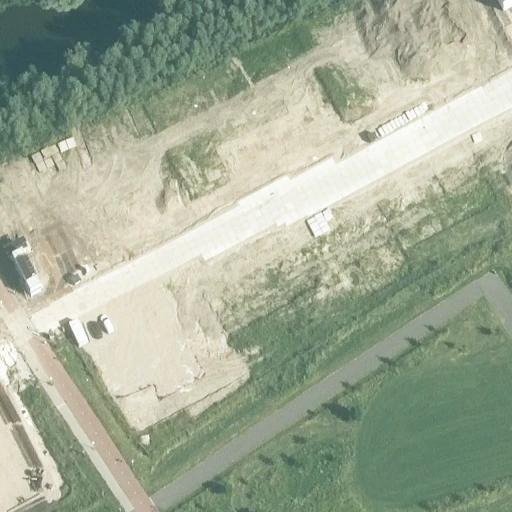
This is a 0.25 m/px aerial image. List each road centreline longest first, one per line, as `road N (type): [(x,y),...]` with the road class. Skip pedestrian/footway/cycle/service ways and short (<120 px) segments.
road 1 (residential): [(511,94),(0,342)]
road 2 (motorway): [(511,269),(147,511)]
road 3 (motorway): [(511,296),(183,511)]
road 4 (motorway): [(511,347),(269,511)]
road 5 (motorway): [(341,511),(511,402)]
road 6 (motorway): [(411,511),(511,445)]
